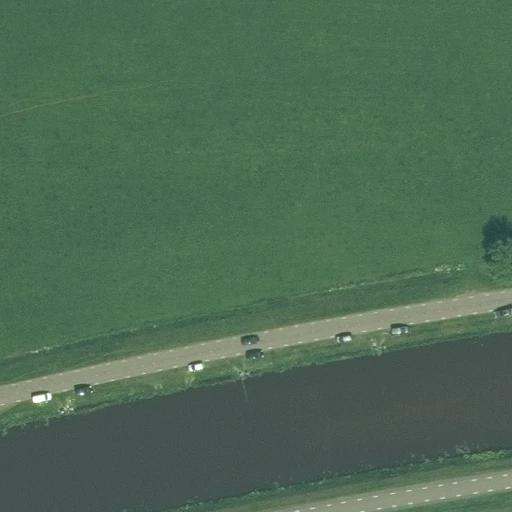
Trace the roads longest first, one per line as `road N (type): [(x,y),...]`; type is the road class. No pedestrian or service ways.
road 1 (tertiary): [(511,297),(144,361),(0,395)]
road 2 (tertiary): [(332,511),(511,481)]
